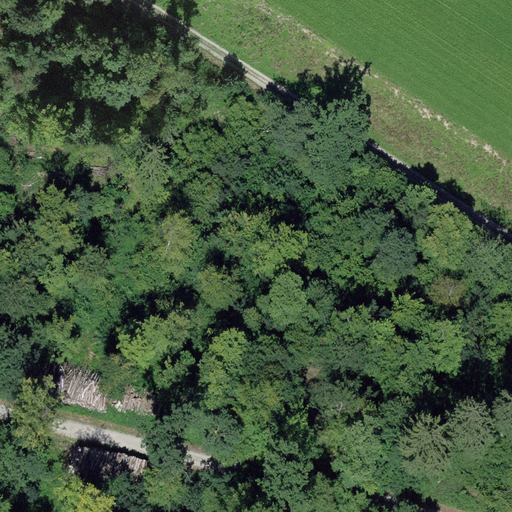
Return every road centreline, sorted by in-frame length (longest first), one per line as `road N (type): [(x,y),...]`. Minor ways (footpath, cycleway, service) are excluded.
road 1 (track): [(511,246),(136,0)]
road 2 (track): [(434,511),(0,407)]
